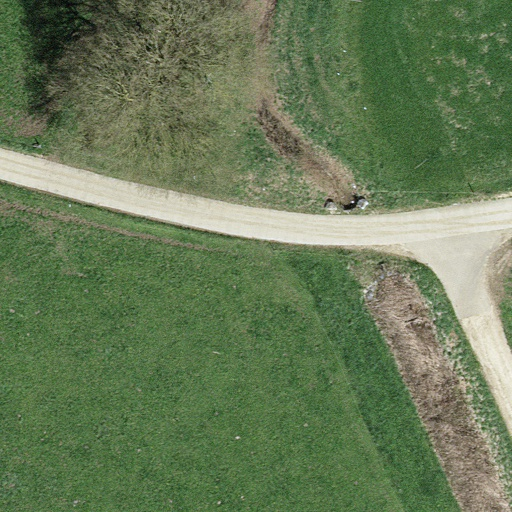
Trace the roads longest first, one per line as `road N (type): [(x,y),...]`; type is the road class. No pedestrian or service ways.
road 1 (track): [(511,212),(342,231),(280,226),(0,159)]
road 2 (track): [(434,224),(511,400)]
